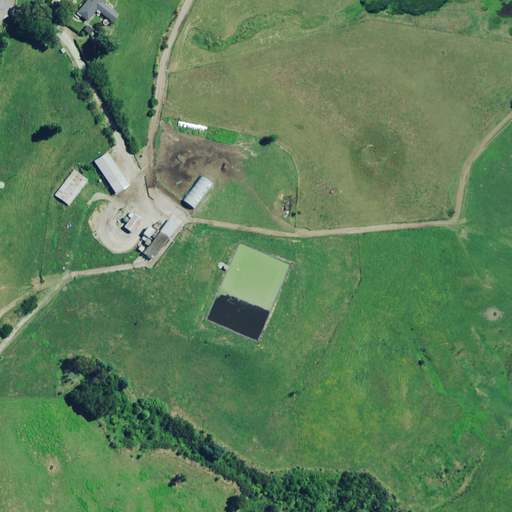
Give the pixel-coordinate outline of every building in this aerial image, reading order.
[(86,0),(77,12),(88,21),(97,9),(113,22),(119,14),(104,2),(105,0),(86,0)] [(88,35),(93,29),(90,27),(89,29),(85,26),(82,30),(88,35)] [(94,161),(114,194),(129,185),(108,152),(94,161)] [(75,170),(55,194),(68,206),(89,181),(75,170)] [(202,176),(184,200),(195,209),(214,184),(202,176)] [(135,214),(125,226),(132,232),(143,220),(135,214)] [(177,225),(168,219),(142,254),(150,260),(177,225)] [(124,230),(117,221),(112,226),(118,234),(124,230)] [(152,230),(146,226),(142,234),(147,238),(152,230)] [(143,237),(141,240),(144,242),(143,244),(147,246),(150,241),(143,237)] [(144,249),(139,245),(135,249),(141,253),(144,249)]
